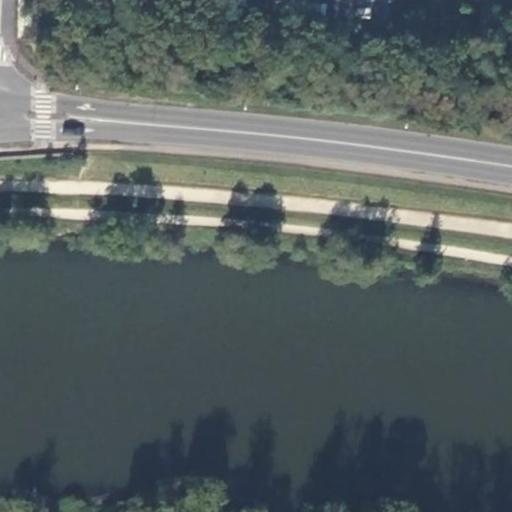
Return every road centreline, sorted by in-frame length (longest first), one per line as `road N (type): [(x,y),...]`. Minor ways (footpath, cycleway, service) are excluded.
road 1 (primary): [(192,128),(511,169)]
road 2 (primary): [(31,131),(192,128)]
road 3 (primary): [(192,128),(162,116),(44,104)]
